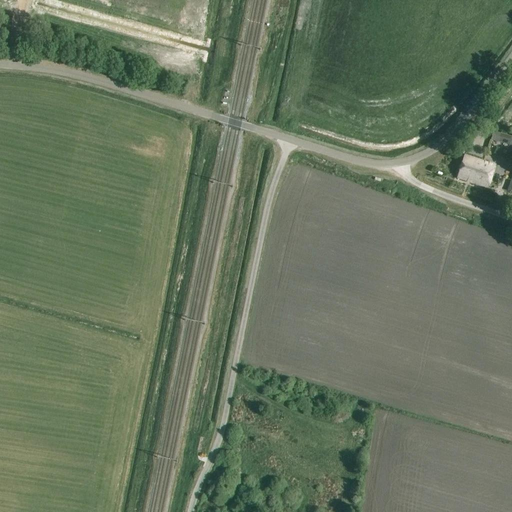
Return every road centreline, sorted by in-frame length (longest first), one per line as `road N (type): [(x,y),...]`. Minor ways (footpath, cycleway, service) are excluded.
road 1 (unclassified): [(289,139),(269,197),(220,436),(191,511)]
road 2 (unclassified): [(289,139),(75,76),(0,65)]
road 3 (unclassified): [(402,162),(458,128),(511,56)]
